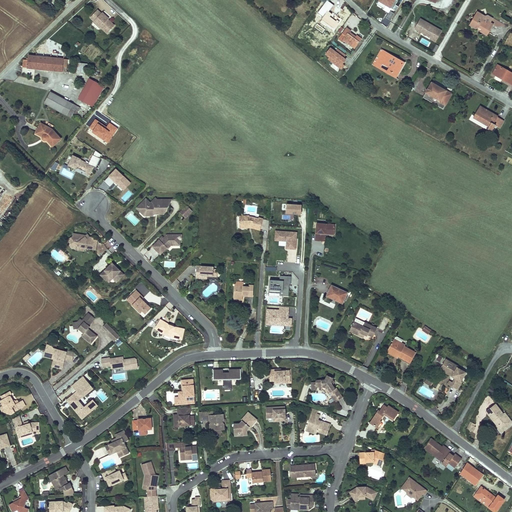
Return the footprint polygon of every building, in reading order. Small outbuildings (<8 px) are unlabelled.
[(108,34),(115,27),(108,21),(109,20),(103,13),(102,14),(98,10),(91,18),(95,21),(94,22),(101,29),(102,28),(108,34)] [(494,24),(491,22),(493,18),(488,15),(483,17),(482,14),(475,16),(470,25),(476,29),(480,27),(483,29),(482,32),(488,35),(494,24)] [(442,30),(421,18),(415,28),(419,30),(421,27),(423,29),(422,31),(432,36),(431,37),(430,38),(436,41),(442,30)] [(505,25),(493,18),(491,22),(494,24),(499,27),(505,25)] [(422,31),(423,29),(421,27),(419,30),(431,37),(432,36),(422,31)] [(359,41),(348,33),(343,40),(354,48),(359,41)] [(343,53),(335,46),(333,49),(330,47),(325,54),(329,57),(328,58),(341,68),(344,65),(342,64),(345,59),(341,55),(343,53)] [(382,62),(387,52),(383,49),(374,65),(388,72),(390,69),(392,70),(393,68),(382,62)] [(406,63),(387,52),(382,62),(393,68),(392,70),(390,69),(388,72),(398,78),(406,63)] [(68,58),(29,55),(28,59),(24,59),(23,67),(67,71),(68,58)] [(88,62),(77,61),(76,72),(87,73),(88,62)] [(511,77),(511,72),(499,65),(494,73),(509,82),(511,77)] [(106,85),(92,78),(82,99),(95,106),(106,85)] [(435,82),(426,98),(445,109),(454,93),(447,89),(447,91),(439,87),(440,85),(435,82)] [(82,106),(51,92),(45,106),(76,119),(82,106)] [(499,116),(500,114),(482,104),(476,115),(481,118),(481,117),(491,122),(489,126),(494,129),(497,123),(501,125),(504,119),(499,116)] [(87,131),(107,144),(118,128),(109,122),(106,127),(94,119),(87,131)] [(51,129),(41,124),(36,133),(42,136),(41,138),(41,139),(41,140),(42,141),(43,141),(44,141),(45,141),(47,140),(51,145),(59,139),(51,129)] [(74,155),(69,165),(76,169),(77,167),(80,169),(82,170),(86,172),(86,171),(91,173),(93,168),(92,168),(93,166),(94,167),(96,168),(101,158),(93,155),(89,164),(80,160),(81,159),(74,155)] [(113,182),(122,191),(131,182),(116,168),(103,181),(109,186),(113,182)] [(65,169),(63,174),(72,178),(74,173),(65,169)] [(146,197),(143,201),(146,204),(141,208),(147,214),(154,214),(155,212),(155,210),(166,210),(166,206),(170,206),(170,201),(170,197),(157,198),(156,196),(151,202),(146,197)] [(146,204),(143,201),(137,207),(145,214),(147,214),(141,208),(146,204)] [(196,208),(190,202),(183,209),(187,213),(190,209),(192,211),(196,208)] [(302,205),(286,204),(285,215),(301,216),(302,205)] [(254,214),(254,212),(243,211),(243,222),(253,222),(256,222),(255,224),(264,227),(267,216),(262,214),(261,216),(254,214)] [(339,235),(339,227),(321,225),(320,243),(327,243),(327,236),(329,236),(330,234),(339,235)] [(298,250),(300,233),(279,231),(278,240),(290,241),(289,249),(298,250)] [(72,248),(75,248),(78,246),(85,247),(86,247),(87,248),(96,249),(98,241),(94,240),(94,239),(93,237),(89,237),(89,239),(88,239),(85,235),(79,234),(78,237),(77,239),(74,238),(73,237),(69,239),(69,243),(72,248)] [(153,246),(161,254),(167,247),(168,248),(172,245),(176,245),(176,239),(179,239),(179,234),(167,234),(164,237),(161,240),(160,239),(153,246)] [(125,275),(113,264),(102,274),(102,276),(107,281),(108,281),(110,283),(117,283),(125,275)] [(216,268),(217,265),(199,264),(199,276),(208,277),(208,274),(211,274),(216,275),(216,268)] [(282,280),(272,279),(270,296),(282,296),(282,295),(290,296),(291,285),(293,285),(294,277),(282,276),(282,280)] [(255,294),(255,284),(250,283),(250,285),(246,285),(246,281),(239,281),(239,285),(238,289),(236,289),(235,296),(244,296),(244,294),(255,294)] [(351,292),(335,285),(330,296),(345,304),(351,292)] [(145,298),(137,291),(130,297),(136,303),(135,304),(138,308),(137,309),(142,314),(143,312),(146,315),(152,309),(143,300),(145,298)] [(136,303),(130,297),(128,300),(137,309),(138,308),(135,304),(136,303)] [(281,310),(269,309),(268,324),(273,324),(273,321),(287,323),(287,325),(292,326),(293,319),(289,319),(290,307),(282,306),(281,310)] [(83,336),(92,344),(98,337),(88,328),(97,319),(90,313),(84,320),(82,318),(79,322),(74,322),(75,328),(79,328),(85,333),(83,336)] [(171,328),(171,326),(163,321),(158,330),(167,336),(173,338),(184,340),(186,330),(177,328),(176,329),(171,328)] [(367,322),(365,326),(355,321),(352,328),(350,330),(360,335),(364,337),(366,335),(368,330),(370,332),(369,334),(374,337),(379,328),(367,322)] [(123,337),(108,323),(104,327),(110,332),(108,333),(117,342),(123,337)] [(173,338),(167,336),(166,339),(172,341),(183,344),(184,340),(173,338)] [(394,338),(389,348),(400,354),(399,356),(411,362),(417,352),(405,346),(406,344),(402,342),(404,339),(397,336),(396,336),(395,338),(394,338)] [(48,346),(46,353),(50,355),(51,357),(55,358),(55,360),(57,361),(55,368),(63,370),(66,359),(67,353),(54,349),(53,347),(48,346)] [(400,354),(389,348),(387,352),(411,364),(411,362),(399,356),(400,354)] [(75,353),(68,351),(67,353),(66,359),(73,361),(75,353)] [(126,369),(139,367),(138,359),(136,358),(125,359),(125,356),(111,358),(111,357),(102,358),(104,368),(112,367),(112,368),(119,367),(120,368),(126,367),(126,369)] [(458,368),(459,366),(447,359),(442,367),(454,374),(452,377),(456,379),(454,382),(452,386),(459,391),(464,383),(462,382),(467,373),(458,368)] [(454,374),(442,367),(441,370),(452,377),(454,374)] [(222,370),(213,370),(213,379),(223,379),(223,390),(232,390),(231,379),(241,378),(240,369),(229,369),(229,372),(222,372),(222,370)] [(277,369),(268,370),(269,381),(274,381),(274,379),(279,379),(279,383),(290,382),(289,371),(280,371),(277,372),(277,369)] [(315,382),(309,383),(310,389),(315,389),(315,386),(317,386),(322,385),(325,390),(327,389),(331,395),(330,396),(335,403),(342,397),(335,388),(333,388),(332,386),(330,383),(331,381),(333,378),(327,375),(323,380),(315,381),(315,382)] [(73,387),(77,392),(89,383),(84,377),(73,387)] [(189,401),(194,400),(192,379),(181,380),(182,389),(183,389),(183,391),(178,391),(178,396),(178,404),(190,403),(189,401)] [(433,383),(427,380),(424,385),(431,388),(433,383)] [(89,383),(77,392),(78,393),(78,394),(75,397),(75,396),(68,401),(83,419),(98,407),(93,401),(85,408),(79,402),(94,390),(89,383)] [(322,385),(317,386),(318,387),(320,387),(328,397),(330,396),(331,395),(327,389),(325,390),(322,385)] [(15,402),(14,403),(10,397),(12,395),(10,392),(1,397),(3,400),(1,402),(4,407),(5,409),(9,410),(7,414),(11,415),(23,408),(20,403),(16,405),(15,402)] [(501,412),(494,402),(485,409),(496,424),(495,425),(500,432),(506,427),(504,424),(508,422),(504,417),(507,415),(503,410),(501,412)] [(377,414),(375,413),(368,423),(376,428),(381,423),(379,422),(383,415),(391,421),(397,413),(387,407),(386,408),(383,406),(379,411),(377,414)] [(190,407),(177,408),(178,414),(173,415),(174,421),(178,421),(180,422),(180,425),(186,425),(195,424),(194,416),(189,416),(188,412),(190,412),(190,407)] [(284,407),(266,409),(266,418),(274,418),(274,421),(285,421),(284,407)] [(311,413),(306,427),(311,431),(314,434),(317,431),(326,434),(330,424),(317,420),(319,415),(316,414),(318,409),(313,408),(311,413)] [(238,429),(234,430),(234,435),(240,434),(240,437),(248,436),(247,430),(249,428),(256,420),(247,412),(240,421),(241,422),(239,424),(237,425),(238,429)] [(213,413),(203,414),(204,422),(209,421),(210,430),(220,429),(223,429),(222,416),(213,417),(213,413)] [(19,416),(13,419),(17,435),(24,433),(24,435),(30,433),(30,435),(33,434),(39,435),(39,424),(33,425),(29,426),(26,427),(23,428),(19,416)] [(137,421),(131,421),(131,431),(151,429),(150,418),(137,419),(137,421)] [(476,425),(471,422),(467,429),(473,432),(476,427),(474,427),(476,425)] [(111,440),(107,442),(111,451),(115,449),(118,450),(120,453),(128,449),(122,439),(127,436),(122,427),(113,431),(114,434),(116,437),(111,440)] [(0,449),(1,449),(10,446),(7,434),(0,436),(0,449)] [(448,452),(440,446),(429,438),(424,446),(429,449),(443,459),(442,461),(440,463),(445,466),(446,466),(452,470),(461,459),(454,454),(453,455),(448,452)] [(187,441),(174,442),(175,448),(179,447),(180,457),(192,456),(192,460),(197,459),(196,446),(188,446),(187,441)] [(370,451),(359,452),(360,461),(365,461),(372,460),(380,464),(382,459),(379,457),(381,453),(374,449),(372,451),(370,451)] [(442,461),(443,459),(429,449),(428,451),(442,461)] [(150,461),(140,465),(144,475),(142,485),(146,485),(146,490),(146,497),(156,496),(155,490),(156,487),(153,486),(154,475),(150,461)] [(483,474),(466,462),(459,473),(475,485),(483,474)] [(112,464),(103,469),(105,475),(104,475),(105,479),(108,484),(123,477),(121,472),(119,468),(115,470),(112,464)] [(311,464),(290,466),(291,477),(315,475),(315,469),(311,469),(311,464)] [(65,466),(48,474),(51,481),(59,484),(60,486),(61,488),(65,486),(65,488),(71,485),(69,481),(67,482),(62,472),(67,470),(65,466)] [(250,469),(245,470),(246,478),(251,478),(252,483),(270,481),(268,469),(261,469),(262,472),(251,473),(250,469)] [(423,495),(426,491),(408,478),(400,489),(405,492),(406,495),(409,497),(411,497),(416,500),(420,495),(419,494),(420,493),(421,493),(423,495)] [(220,487),(213,488),(210,490),(211,498),(214,501),(216,499),(224,498),(224,496),(228,496),(228,493),(231,493),(230,480),(221,481),(222,489),(220,489),(220,487)] [(480,485),(474,493),(480,497),(478,500),(494,511),(503,499),(497,494),(495,496),(480,485)] [(27,498),(22,488),(18,490),(20,496),(22,498),(13,502),(8,505),(11,511),(12,511),(18,509),(18,511),(27,511),(28,507),(24,506),(25,499),(27,498)] [(356,488),(348,493),(352,500),(356,497),(364,497),(372,500),(375,492),(365,488),(356,488)] [(297,495),(290,495),(290,500),(287,500),(287,507),(288,507),(288,509),(290,509),(290,507),(297,507),(297,510),(313,510),(313,497),(304,497),(304,499),(302,499),(297,498),(297,495)] [(146,497),(144,497),(144,511),(155,511),(156,509),(158,509),(157,496),(156,496),(146,497)] [(187,511),(197,511),(197,506),(199,506),(200,506),(199,497),(195,497),(195,499),(191,500),(192,507),(190,507),(191,508),(188,508),(187,511)] [(61,500),(47,500),(48,508),(55,508),(55,510),(62,510),(66,511),(68,511),(72,503),(67,500),(66,502),(61,500)] [(113,503),(103,504),(103,511),(127,511),(128,510),(123,508),(125,505),(122,505),(113,505),(113,503)] [(271,503),(253,504),(253,511),(269,511),(269,509),(271,509),(271,503)]
